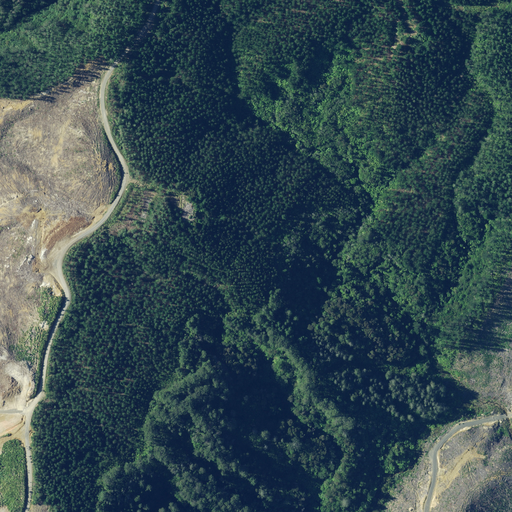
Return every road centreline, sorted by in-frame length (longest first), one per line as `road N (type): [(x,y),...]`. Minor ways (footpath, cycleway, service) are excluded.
road 1 (track): [(25,511),(32,467),(23,430),(67,294),(63,256),(116,206),(126,169),(101,116),(102,82),(149,0)]
road 2 (track): [(511,414),(461,425),(434,453),(425,511)]
